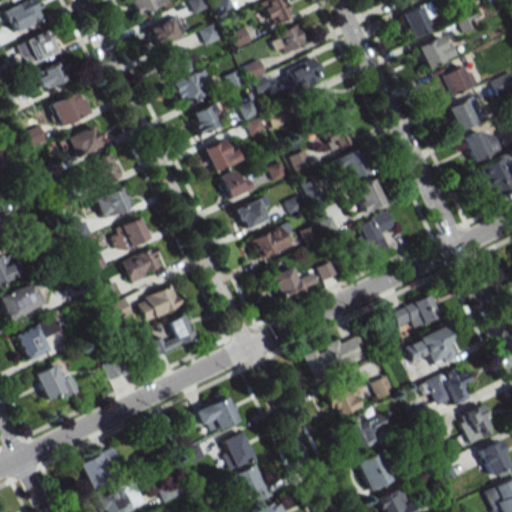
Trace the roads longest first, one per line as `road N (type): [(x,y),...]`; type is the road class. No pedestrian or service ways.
road 1 (residential): [(75,0),(324,511)]
road 2 (residential): [(0,465),(511,216)]
road 3 (residential): [(511,369),(332,0)]
